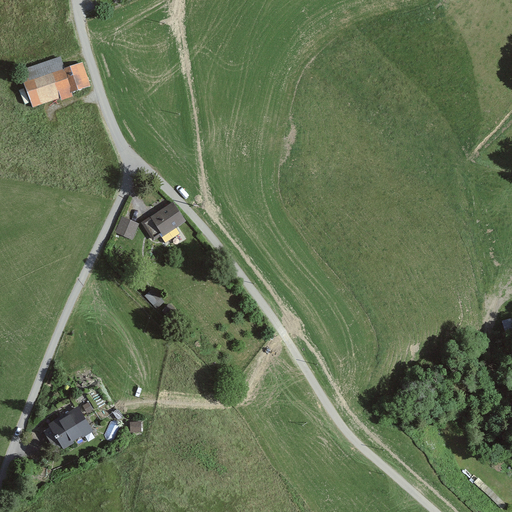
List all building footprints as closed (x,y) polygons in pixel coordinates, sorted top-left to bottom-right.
[(59,58),(20,72),(33,107),(89,87),(81,66),(65,72),(59,58)] [(169,196),(141,214),(152,231),(180,214),(169,196)] [(140,217),(123,212),(119,227),(136,232),(140,217)] [(152,288),(144,296),(156,309),(164,302),(152,288)] [(175,310),(169,303),(161,311),(168,317),(175,310)] [(76,408),(49,423),(62,446),(89,432),(76,408)]
